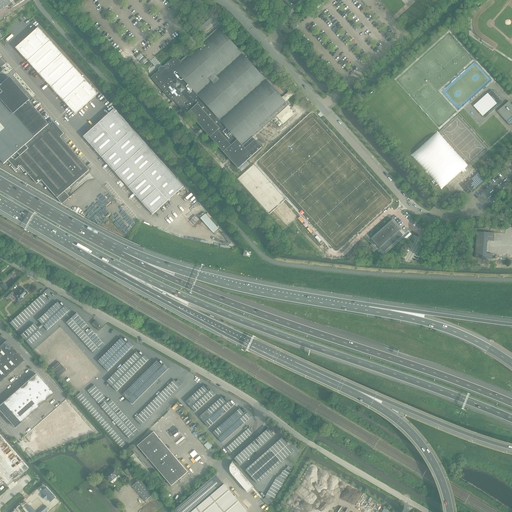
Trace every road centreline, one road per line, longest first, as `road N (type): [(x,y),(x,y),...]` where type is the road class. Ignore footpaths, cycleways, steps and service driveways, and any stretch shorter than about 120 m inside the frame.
road 1 (unclassified): [(0,256),(427,511)]
road 2 (motorway): [(72,242),(217,310),(511,418)]
road 3 (motorway): [(511,403),(266,316),(122,253)]
road 4 (unclassified): [(470,215),(445,221),(415,212),(218,0)]
road 5 (motorway): [(72,242),(113,272),(293,366)]
road 6 (motorway): [(368,310),(226,284),(122,253)]
road 7 (motorway): [(293,366),(511,448)]
road 8 (motorway): [(293,366),(404,426),(438,472),(449,511)]
road 9 (motorway): [(511,363),(454,331),(368,310)]
road 10 (motorway): [(511,324),(368,310)]
road 11 (motorway): [(122,253),(0,186)]
